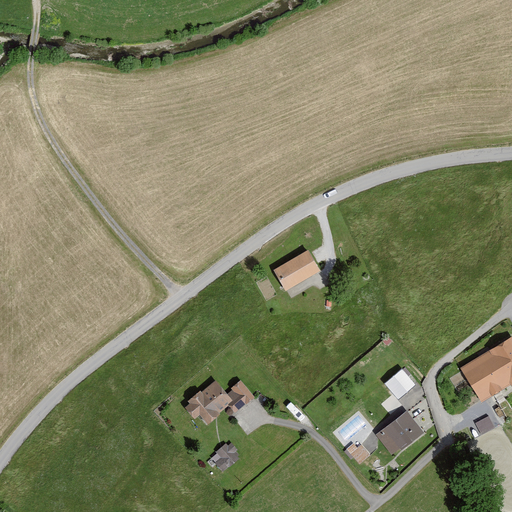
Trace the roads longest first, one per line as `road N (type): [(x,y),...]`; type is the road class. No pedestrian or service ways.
road 1 (unclassified): [(511,152),(392,172),(289,218),(81,372),(0,461)]
road 2 (track): [(182,297),(109,218),(37,113),(30,89),(36,0)]
road 3 (residential): [(368,511),(445,437),(431,390),(440,364),(511,305)]
